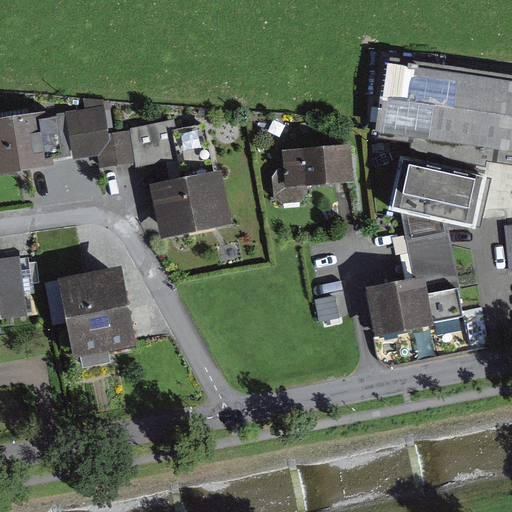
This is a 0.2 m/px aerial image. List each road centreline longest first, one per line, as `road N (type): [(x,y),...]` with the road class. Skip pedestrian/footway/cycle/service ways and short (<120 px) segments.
road 1 (residential): [(0,222),(79,211),(111,215),(125,227),(224,414)]
road 2 (residential): [(224,414),(511,360)]
road 3 (residential): [(0,462),(224,414)]
